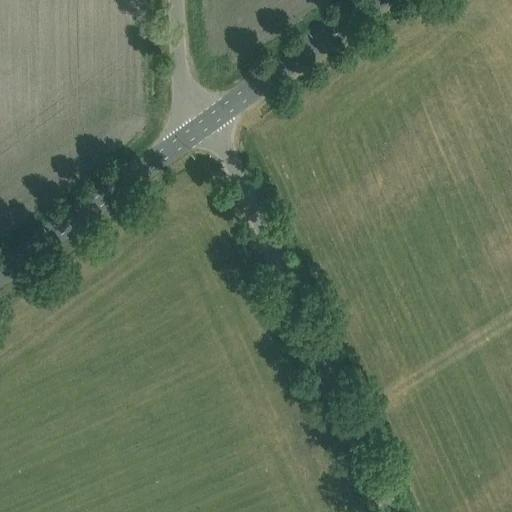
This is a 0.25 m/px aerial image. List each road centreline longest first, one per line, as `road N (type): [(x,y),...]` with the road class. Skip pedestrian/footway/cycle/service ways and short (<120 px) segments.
road 1 (unclassified): [(391,511),(230,155),(207,121)]
road 2 (tertiary): [(0,273),(207,121)]
road 3 (tertiary): [(207,121),(374,0)]
road 4 (unclassified): [(207,121),(182,81),(179,0)]
